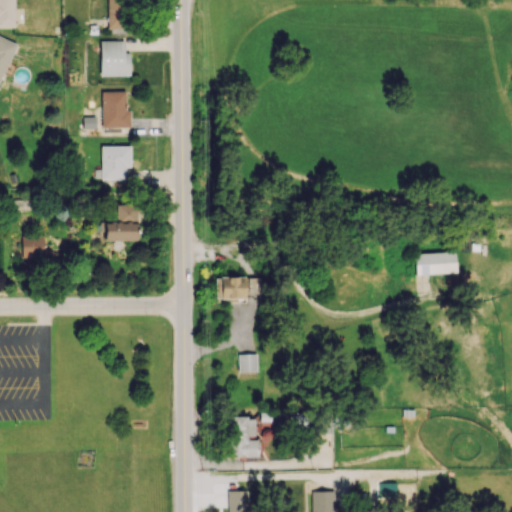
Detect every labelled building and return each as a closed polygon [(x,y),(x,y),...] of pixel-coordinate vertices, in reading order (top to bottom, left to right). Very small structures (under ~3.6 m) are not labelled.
[(0,0),(0,26),(13,27),(12,0),(0,0)] [(125,28),(124,0),(106,0),(107,29),(125,28)] [(0,77),(15,44),(0,37),(0,77)] [(123,40),(99,41),(99,75),(129,75),(128,52),(123,52),(123,40)] [(101,91),(100,126),(129,127),(129,110),(124,110),(124,91),(101,91)] [(95,117),(82,116),(82,127),(95,127),(95,117)] [(100,179),(124,179),(124,166),(130,167),(130,145),(100,145),(100,179)] [(116,204),(115,221),(135,222),(136,204),(116,204)] [(98,231),(97,231),(97,239),(135,241),(135,223),(98,221),(98,231)] [(42,235),(20,235),(20,257),(42,257),(42,235)] [(413,274),(454,273),(454,251),(412,253),(413,274)] [(243,276),(213,277),(214,298),(244,298),(243,276)] [(255,353),(237,354),(237,372),(255,371),(255,353)] [(307,428),(306,411),(289,412),(289,429),(307,428)] [(256,437),(253,437),(252,417),(231,417),(232,458),(257,457),(256,437)] [(333,511),(333,491),(311,491),(310,511),(333,511)]
